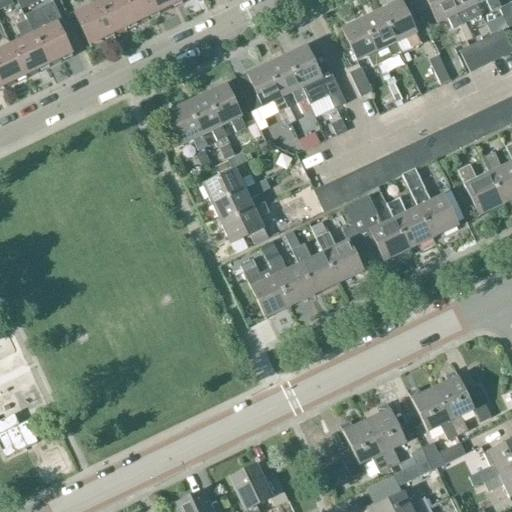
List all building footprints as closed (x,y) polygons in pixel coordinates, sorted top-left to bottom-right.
[(0,0),(0,10),(12,5),(9,0),(0,0)] [(39,0),(17,0),(16,1),(20,11),(40,2),(39,0)] [(107,0),(97,5),(113,39),(136,28),(122,0),(107,0)] [(150,0),(122,0),(136,28),(159,17),(150,0)] [(150,0),(159,17),(181,6),(178,0),(150,0)] [(462,26),(457,16),(456,16),(448,0),(424,0),(437,26),(447,21),(452,31),(462,26)] [(472,0),(448,0),(456,16),(457,16),(462,26),(481,17),(476,7),(475,7),(472,0)] [(472,0),(475,7),(476,7),(485,3),(490,13),(500,8),(496,0),(472,0)] [(399,3),(379,12),(395,46),(396,45),(401,55),(420,46),(399,3)] [(72,59),(60,34),(65,31),(52,4),(24,18),(32,36),(49,70),(72,59)] [(507,29),(511,26),(511,4),(498,10),(507,29)] [(74,16),(90,50),(113,39),(97,5),(74,16)] [(377,54),(377,55),(386,50),(390,60),(401,55),(396,45),(395,46),(379,12),(360,21),(376,55),(377,54)] [(360,21),(341,31),(357,64),(366,60),(371,70),(381,65),(377,55),(377,54),(376,55),(360,21)] [(492,37),(502,59),(511,54),(511,51),(503,32),(492,37)] [(10,47),(26,81),(49,70),(32,36),(10,47)] [(481,43),(491,64),(502,59),(492,37),(481,43)] [(470,48),(480,69),(491,64),(481,43),(470,48)] [(0,51),(0,84),(3,91),(26,81),(10,47),(0,51)] [(311,87),(316,97),(326,92),(335,110),(345,105),(320,53),(309,58),(304,48),(285,57),(301,92),(311,87)] [(458,53),(469,75),(480,69),(470,48),(458,53)] [(310,112),(306,102),(301,92),(285,57),(266,67),(282,100),(292,95),(297,106),(302,116),(310,112)] [(237,81),(252,115),(273,105),(278,115),(283,112),(287,110),(282,100),(266,67),(246,76),(237,81)] [(372,93),(361,69),(349,74),(360,98),(372,93)] [(395,85),(388,88),(396,104),(402,101),(395,85)] [(246,131),(224,86),(205,96),(220,129),(221,129),(231,124),(237,135),(246,131)] [(185,105),(201,138),(202,138),(212,133),(217,144),(226,140),(221,129),(220,129),(205,96),(185,105)] [(497,105),(508,127),(511,124),(511,107),(508,100),(497,105)] [(185,105),(166,114),(182,149),(192,144),(197,153),(207,148),(202,138),(201,138),(185,105)] [(487,110),(497,132),(508,127),(497,105),(487,110)] [(476,116),(486,137),(497,132),(487,110),(476,116)] [(278,115),(276,116),(283,129),(290,125),(283,112),(278,115)] [(465,121),(475,142),(486,137),(476,116),(465,121)] [(341,121),(320,130),(326,142),(346,132),(341,121)] [(454,126),(464,148),(475,142),(465,121),(454,126)] [(443,131),(453,153),(464,148),(454,126),(443,131)] [(432,136),(443,158),(453,153),(443,131),(432,136)] [(315,135),(299,142),(304,152),(320,144),(315,135)] [(421,141),(432,163),(443,158),(432,136),(421,141)] [(410,147),(421,168),(432,163),(421,141),(410,147)] [(410,173),(413,172),(416,171),(421,168),(410,147),(400,152),(410,173)] [(389,157),(399,179),(401,177),(410,173),(400,152),(389,157)] [(224,164),(214,169),(219,179),(245,167),(240,156),(233,159),(224,164)] [(489,176),(504,207),(511,202),(511,164),(500,170),(494,156),(481,162),(488,176),(489,176)] [(378,162),(388,184),(399,179),(389,157),(378,162)] [(367,167),(377,189),(388,184),(378,162),(367,167)] [(254,186),(249,177),(245,167),(219,179),(201,188),(211,208),(244,192),(244,191),(254,186)] [(356,172),(366,194),(377,189),(367,167),(356,172)] [(470,167),(457,174),(478,219),(504,207),(489,176),(488,176),(477,181),(470,167)] [(345,178),(356,199),(366,194),(356,172),(345,178)] [(432,241),(457,229),(442,198),(429,204),(413,172),(410,173),(401,177),(417,210),(432,241)] [(334,183),(345,204),(356,199),(345,178),(334,183)] [(323,188),(334,210),(345,204),(334,183),(323,188)] [(211,208),(219,225),(220,227),(254,211),(254,210),(249,201),(258,196),(254,186),(244,191),(244,192),(211,208)] [(313,193),(323,215),(334,210),(323,188),(313,193)] [(393,221),(408,252),(432,241),(417,210),(405,216),(398,202),(386,208),(393,221)] [(254,211),(220,227),(229,247),(248,238),(253,247),(267,241),(258,220),(269,215),(264,205),(254,210),(254,211)] [(393,221),(381,227),(375,213),(362,219),(384,264),(408,252),(393,221)] [(323,255),(338,286),(362,274),(347,243),(334,250),(327,236),(321,224),(310,230),(322,255),(323,255)] [(298,266),(314,298),(338,286),(323,255),(322,255),(310,261),(304,247),(292,253),(298,266)] [(274,278),(290,309),(314,298),(298,266),(286,272),(279,258),(267,264),(270,270),(274,278)] [(274,278),(270,270),(258,276),(255,270),(252,262),(240,267),(243,276),(265,321),(272,318),(290,309),(274,278)] [(448,383),(433,390),(457,439),(468,433),(461,419),(473,413),(479,425),(491,420),(478,392),(466,398),(454,373),(445,378),(448,383)] [(419,390),(408,396),(426,435),(440,428),(447,443),(457,439),(433,390),(421,396),(419,390)] [(379,416),(365,423),(388,471),(399,466),(392,451),(405,445),(386,406),(377,411),(379,416)] [(0,449),(5,460),(37,444),(27,423),(18,427),(13,416),(0,422),(0,449)] [(350,424),(339,429),(351,453),(341,458),(351,480),(364,474),(360,467),(372,461),(379,476),(388,471),(365,423),(352,429),(350,424)] [(511,441),(486,454),(493,467),(468,479),(473,489),(483,484),(511,470),(511,441)] [(436,470),(436,471),(465,457),(459,445),(437,456),(443,467),(436,470)] [(421,451),(431,473),(436,471),(436,470),(443,467),(437,456),(436,456),(431,446),(421,451)] [(414,466),(420,479),(431,473),(421,451),(409,457),(414,467),(414,466)] [(414,466),(414,467),(393,477),(399,489),(420,479),(414,466)] [(263,485),(255,469),(230,481),(244,511),(258,511),(256,507),(270,500),(275,511),(288,504),(276,479),(263,485)] [(503,487),(509,500),(511,498),(511,470),(483,484),(488,494),(503,487)] [(209,511),(201,494),(176,506),(178,511),(209,511)] [(410,507),(403,494),(365,511),(425,511),(430,510),(425,500),(410,507)]
